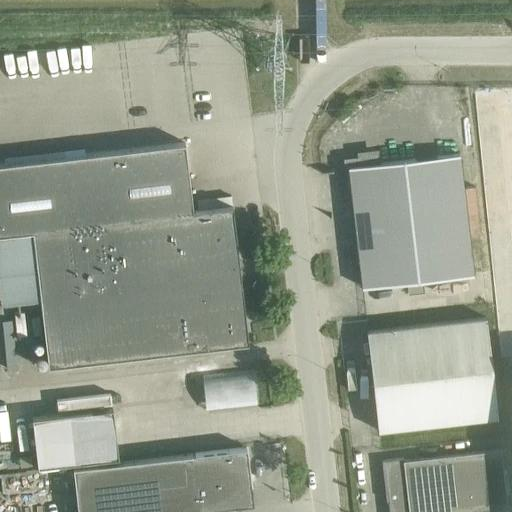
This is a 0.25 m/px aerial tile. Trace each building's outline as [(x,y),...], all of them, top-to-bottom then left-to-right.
[(0,234),(2,251),(5,275),(37,271),(44,334),(29,336),(32,367),(248,342),(233,205),(193,210),(185,142),(0,163),(0,234)] [(348,161),(348,166),(362,287),(473,274),(460,153),(378,163),(377,153),(361,155),(361,160),(348,161)] [(486,317),(387,328),(367,331),(378,430),(498,417),(486,317)] [(205,400),(254,395),(251,368),(202,374),(205,400)] [(113,408),(32,417),(38,466),(118,457),(113,408)] [(78,511),(198,511),(199,509),(238,505),(238,506),(241,505),(240,502),(249,491),(253,490),(252,487),(251,487),(247,447),(73,467),(78,511)] [(501,449),(422,457),(404,459),(404,457),(382,460),(382,461),(384,461),(388,499),(386,499),(387,501),(388,500),(389,511),(471,511),(508,508),(501,449)]
